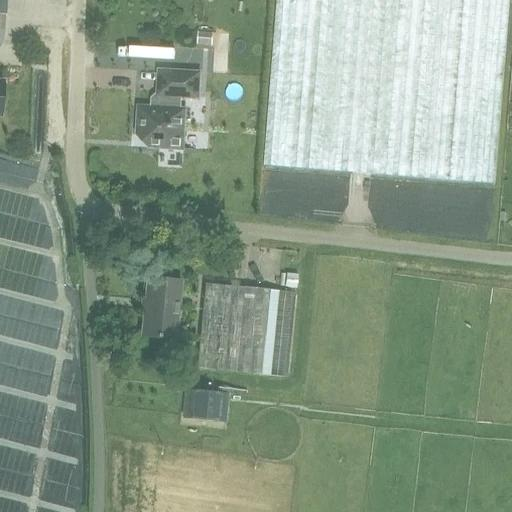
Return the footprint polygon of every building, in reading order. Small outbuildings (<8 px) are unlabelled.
[(176,0),(176,22),(203,22),(203,0),(176,0)] [(274,0),(262,165),(493,184),(508,0),(274,0)] [(199,74),(159,72),(157,95),(155,95),(150,99),(150,108),(144,108),(137,114),(136,135),(148,136),(148,147),(182,149),(185,110),(180,110),(181,97),(198,98),(199,74)] [(286,274),(285,287),(296,289),(298,276),(286,274)] [(175,339),(180,282),(147,279),(142,336),(175,339)] [(206,284),(197,369),(287,378),(295,294),(206,284)] [(182,418),(226,423),(229,394),(185,389),(182,418)]
